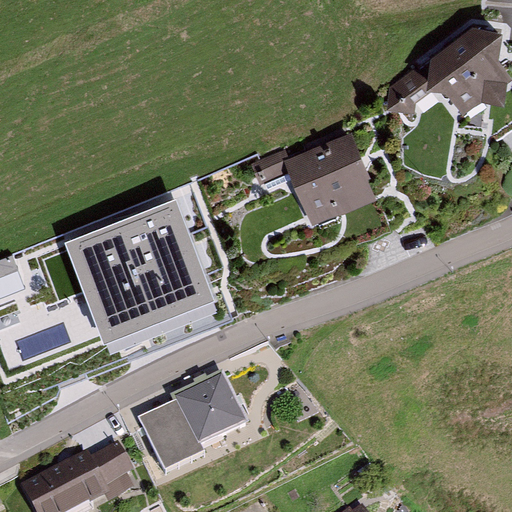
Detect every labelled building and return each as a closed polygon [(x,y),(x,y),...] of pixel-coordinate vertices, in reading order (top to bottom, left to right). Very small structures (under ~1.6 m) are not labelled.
[(511,75),(471,19),(413,60),(453,116),(511,75)] [(309,224),(368,197),(337,131),(278,158),(309,224)] [(215,301),(176,201),(66,243),(105,344),(215,301)] [(13,249),(0,253),(0,287),(25,278),(13,249)] [(169,398),(133,415),(160,472),(197,456),(193,447),(240,425),(214,368),(166,390),(169,398)] [(106,439),(16,484),(29,511),(55,511),(126,477),(106,439)] [(363,511),(355,500),(337,511),(363,511)]
